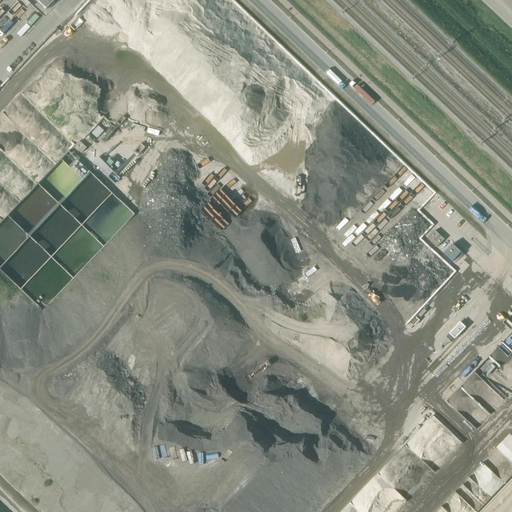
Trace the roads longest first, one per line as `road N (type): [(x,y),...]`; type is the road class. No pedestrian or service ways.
road 1 (unknown): [(0,104),(60,56),(104,56),(166,124),(307,238),(356,353)]
road 2 (unclassified): [(258,0),(511,241)]
road 3 (unknown): [(108,330),(151,272),(188,261),(275,333),(356,353)]
road 4 (unknown): [(108,330),(145,363),(152,388),(94,470)]
road 5 (unknown): [(419,386),(317,511)]
road 6 (unknown): [(511,270),(419,386)]
